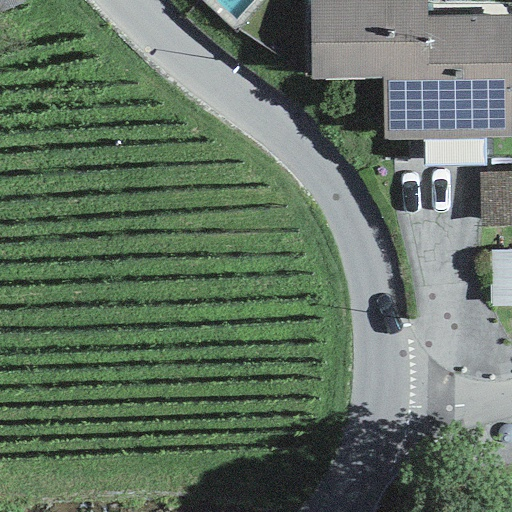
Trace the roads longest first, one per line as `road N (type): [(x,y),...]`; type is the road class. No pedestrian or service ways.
road 1 (tertiary): [(127,0),(286,134),(339,200),(369,281),(374,412)]
road 2 (residential): [(511,400),(374,412)]
